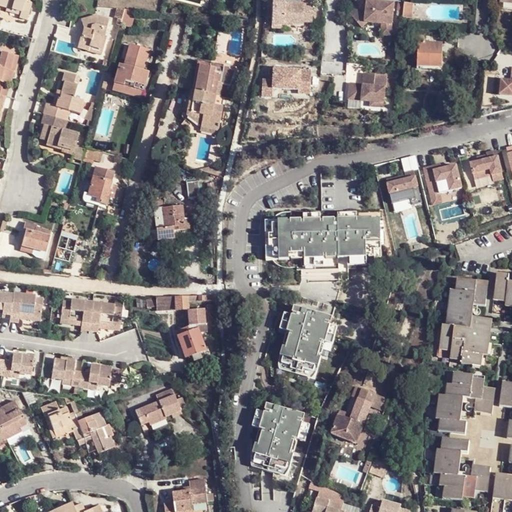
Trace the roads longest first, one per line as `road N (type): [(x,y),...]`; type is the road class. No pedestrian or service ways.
road 1 (residential): [(0,275),(141,292),(220,290)]
road 2 (residential): [(21,189),(21,123),(51,0)]
road 3 (residential): [(0,494),(36,482),(87,480),(127,489),(139,511)]
road 4 (residential): [(131,349),(111,354),(0,336)]
